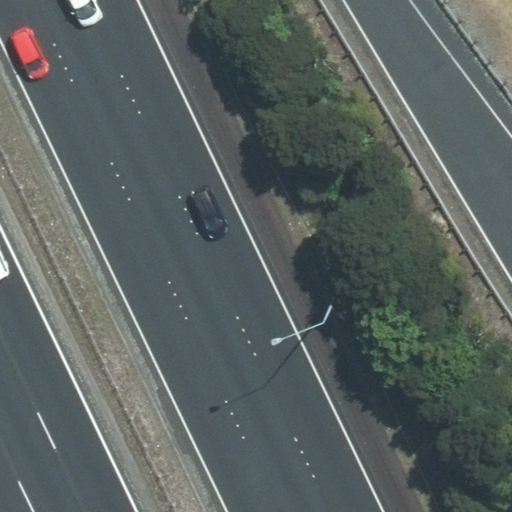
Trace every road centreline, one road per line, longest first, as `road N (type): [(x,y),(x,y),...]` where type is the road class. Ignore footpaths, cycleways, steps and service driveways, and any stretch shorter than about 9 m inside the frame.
road 1 (motorway): [(33,0),(280,511)]
road 2 (motorway): [(94,511),(0,312)]
road 3 (motorway): [(405,0),(511,176)]
